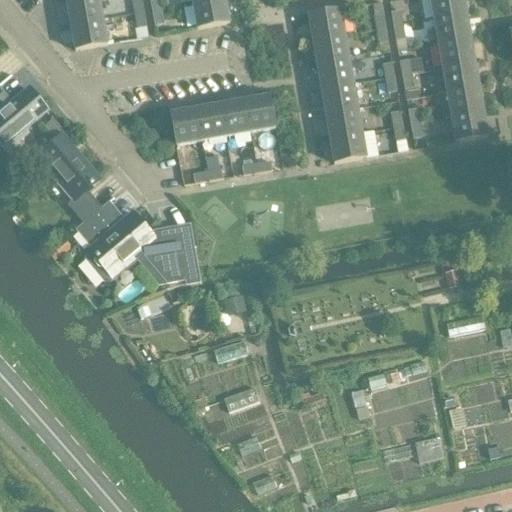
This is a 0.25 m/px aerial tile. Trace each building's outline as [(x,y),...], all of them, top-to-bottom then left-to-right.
[(71,28),(103,22),(99,0),(86,0),(67,3),(71,28)] [(136,17),(144,15),(141,0),(133,1),(136,17)] [(149,0),(152,14),(161,12),(159,0),(149,0)] [(430,0),(434,21),(466,15),(463,0),(430,0)] [(226,1),(193,6),(198,31),(230,26),(226,1)] [(313,41),(346,36),(342,11),(309,17),(313,41)] [(164,25),(162,17),(161,12),(152,14),(154,27),(164,25)] [(393,29),(403,27),(400,12),(391,14),(393,29)] [(144,15),(136,17),(138,30),(146,28),(144,15)] [(373,17),(376,32),(387,30),(384,15),(373,17)] [(438,45),(471,40),(466,15),(434,21),(438,45)] [(103,22),(71,28),(75,52),(108,47),(103,22)] [(403,27),(393,29),(396,43),(406,42),(403,27)] [(378,47),(380,46),(389,45),(387,30),(376,32),(378,47)] [(317,66),(350,60),(346,36),(313,41),(317,66)] [(442,70),(475,64),(471,40),(438,45),(442,70)] [(321,90),(354,85),(350,60),(317,66),(321,90)] [(402,78),(412,76),(409,62),(399,64),(402,78)] [(447,94),(479,89),(475,64),(442,70),(447,94)] [(385,81),(395,80),(392,65),(382,67),(385,81)] [(412,76),(402,78),(405,93),(414,91),(412,76)] [(395,80),(385,81),(387,96),(397,94),(395,80)] [(325,115),(358,109),(354,85),(321,90),(325,115)] [(0,145),(3,149),(46,114),(28,92),(12,105),(0,89),(0,145)] [(451,119),(483,113),(479,89),(447,94),(451,119)] [(245,103),(251,136),(275,131),(270,99),(245,103)] [(226,140),(251,136),(245,103),(220,107),(226,140)] [(201,144),(226,140),(220,107),(195,112),(201,144)] [(330,139),(362,134),(358,109),(325,115),(330,139)] [(410,127),(419,126),(417,111),(408,113),(410,127)] [(176,149),(201,144),(195,112),(171,116),(176,149)] [(483,113),(451,119),(455,145),(488,140),(483,113)] [(393,130),(402,129),(400,114),(391,116),(393,130)] [(419,126),(410,127),(412,142),(422,140),(419,126)] [(402,129),(393,130),(396,145),(405,143),(402,129)] [(362,134),(330,139),(334,166),(367,161),(362,134)] [(83,225),(101,210),(86,192),(99,182),(63,139),(41,157),(76,199),(67,207),(83,225)] [(256,167),(257,176),(272,174),(270,165),(256,167)] [(242,179),(257,176),(256,167),(241,169),(242,179)] [(207,175),(209,184),(223,182),(221,173),(207,175)] [(194,187),(209,184),(207,175),(193,178),(194,187)] [(83,226),(75,232),(89,248),(86,251),(84,256),(84,260),(84,262),(101,283),(102,283),(109,283),(136,261),(158,287),(184,282),(186,288),(200,285),(191,229),(155,235),(151,239),(147,233),(132,216),(125,222),(109,203),(101,210),(83,225),(83,226)] [(444,276),(447,291),(461,288),(458,273),(444,276)] [(241,299),(223,303),(226,316),(244,312),(241,299)] [(261,338),(252,340),(253,346),(259,349),(264,348),(261,338)] [(388,377),(390,386),(400,384),(398,375),(388,377)] [(455,409),(453,399),(444,401),(446,410),(455,409)] [(366,410),(356,413),(358,423),(369,421),(366,410)] [(414,446),(416,456),(433,453),(432,449),(439,448),(438,441),(414,446)] [(498,450),(488,452),(490,463),(501,460),(498,450)]
